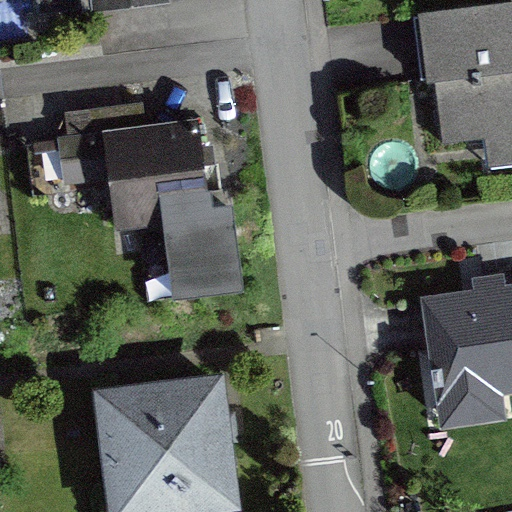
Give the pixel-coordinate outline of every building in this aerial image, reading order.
[(36,0),(39,24),(171,11),(170,0),(36,0)] [(511,3),(417,14),(425,88),(435,87),(441,147),(481,143),(484,173),(511,170),(511,3)] [(67,139),(58,140),(63,188),(107,183),(113,236),(118,235),(120,253),(149,249),(147,232),(163,230),(168,280),(145,282),(148,311),(244,301),(235,211),(214,213),(212,196),(207,196),(204,168),(216,167),(213,145),(202,147),(199,123),(146,129),(143,103),(64,111),(67,139)] [(473,294),(420,302),(435,410),(511,399),(511,287),(507,289),(505,275),(471,279),(473,294)] [(224,378),(91,395),(106,511),(241,511),(233,445),(240,444),(236,415),(229,416),(224,378)]
